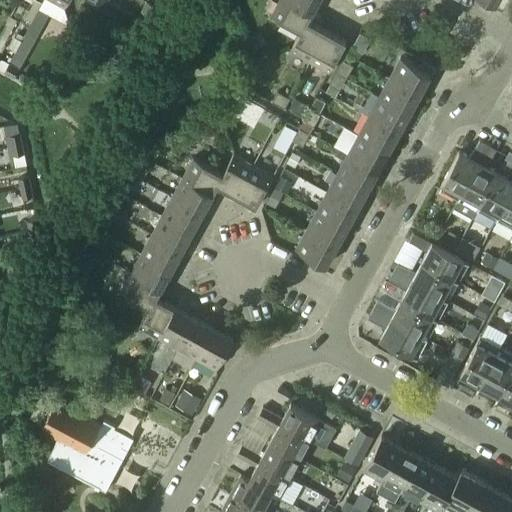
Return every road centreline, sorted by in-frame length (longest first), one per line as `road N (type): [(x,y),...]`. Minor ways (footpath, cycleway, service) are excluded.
road 1 (residential): [(344,307),(443,122),(474,112)]
road 2 (residential): [(169,511),(241,382),(260,368),(322,350)]
road 3 (residential): [(511,455),(322,350)]
